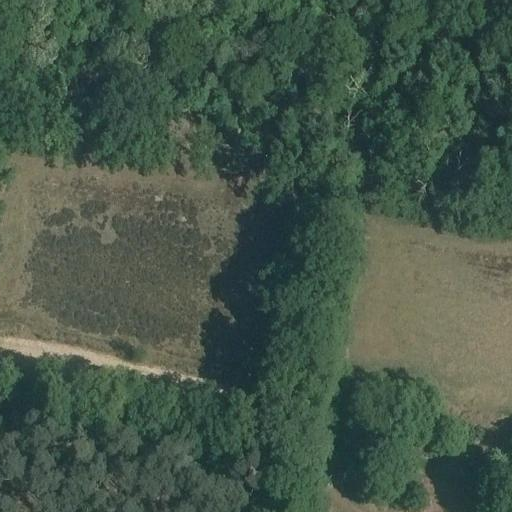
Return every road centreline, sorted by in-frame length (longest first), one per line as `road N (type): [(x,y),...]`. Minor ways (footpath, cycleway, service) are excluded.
road 1 (track): [(511,420),(482,428),(443,471),(389,461),(355,486),(319,482),(281,454),(332,174)]
road 2 (track): [(511,205),(0,123)]
